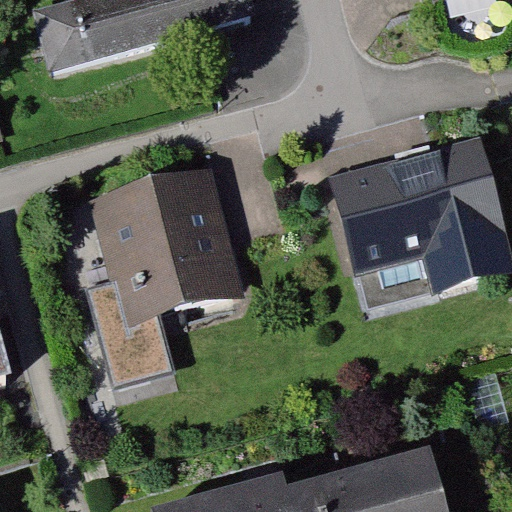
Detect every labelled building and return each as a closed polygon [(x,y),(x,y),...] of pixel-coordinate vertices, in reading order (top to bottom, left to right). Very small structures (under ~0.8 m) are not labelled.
[(248,0),(124,0),(37,21),(53,80),(256,27),(248,0)] [(422,0),(428,20),(501,0),(422,0)] [(511,260),(482,154),(325,198),(363,334),(511,294),(511,260)] [(218,177),(96,210),(132,338),(254,307),(218,177)] [(0,404),(8,402),(0,372),(0,404)] [(280,482),(165,511),(438,511),(426,463),(285,501),(280,482)]
